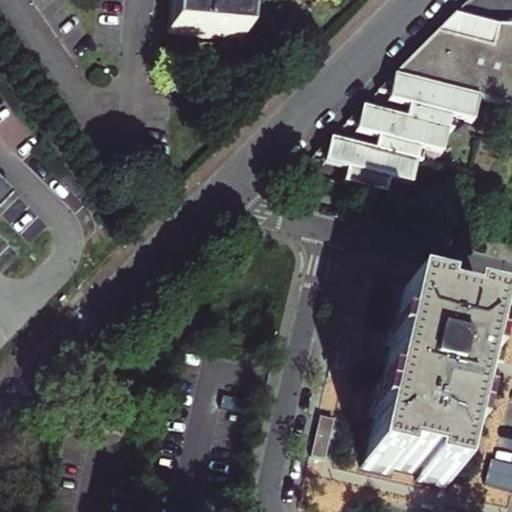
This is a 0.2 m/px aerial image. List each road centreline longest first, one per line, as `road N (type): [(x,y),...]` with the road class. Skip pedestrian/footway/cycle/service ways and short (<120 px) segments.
road 1 (residential): [(0,413),(211,205)]
road 2 (residential): [(211,205),(414,0)]
road 3 (residential): [(274,511),(273,467),(326,232)]
road 4 (residential): [(326,232),(511,276)]
road 5 (residential): [(17,0),(124,144)]
road 6 (residential): [(124,144),(136,0)]
